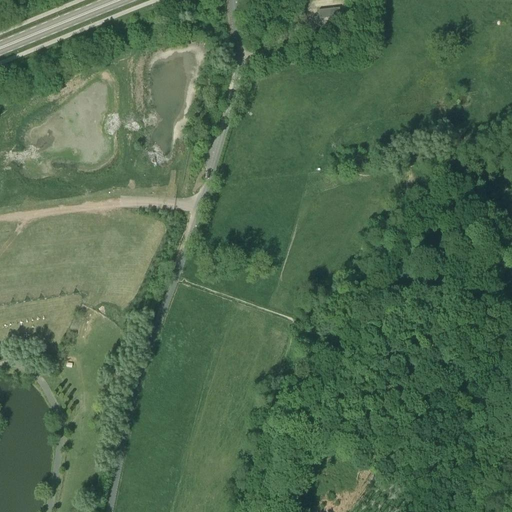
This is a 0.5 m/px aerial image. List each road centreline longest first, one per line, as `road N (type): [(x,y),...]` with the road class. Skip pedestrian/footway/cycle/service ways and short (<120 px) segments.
road 1 (unclassified): [(109,511),(136,386),(232,101),(232,0)]
road 2 (secondary): [(0,48),(120,0)]
road 3 (track): [(0,218),(119,203)]
